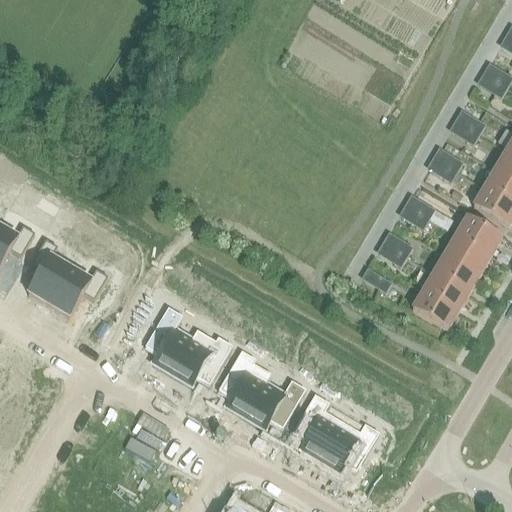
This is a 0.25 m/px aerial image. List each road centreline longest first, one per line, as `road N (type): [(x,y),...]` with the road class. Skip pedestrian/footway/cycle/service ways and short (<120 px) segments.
road 1 (residential): [(232,456),(91,372)]
road 2 (residential): [(91,372),(11,511)]
road 3 (residential): [(436,464),(511,336)]
